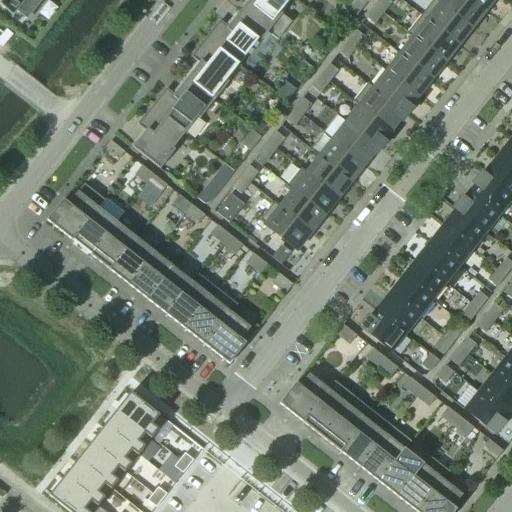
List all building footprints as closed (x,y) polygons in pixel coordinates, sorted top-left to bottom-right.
[(0,0),(0,6),(12,16),(16,10),(27,19),(41,0),(0,0)] [(280,15),(291,0),(250,0),(241,13),(268,34),(277,42),(292,24),(280,15)] [(357,17),(368,3),(364,0),(355,0),(348,10),(357,17)] [(383,15),(392,4),(387,0),(381,0),(375,8),(383,15)] [(472,29),(434,0),(433,0),(420,16),(458,46),(472,29)] [(485,12),(469,0),(444,0),(441,5),(435,0),(434,0),(472,29),(485,12)] [(494,0),(469,0),(485,12),(494,0)] [(375,25),(383,15),(375,8),(366,19),(375,25)] [(254,52),(268,34),(241,13),(228,29),(220,22),(205,40),(239,67),(252,51),(254,52)] [(458,46),(420,16),(407,33),(445,63),(458,46)] [(356,49),(365,38),(356,31),(348,42),(356,49)] [(431,80),(445,63),(407,33),(406,34),(413,40),(401,56),(431,80)] [(226,82),(239,67),(205,40),(191,58),(200,65),(187,81),(214,102),(228,84),(226,82)] [(356,49),(348,42),(339,53),(348,60),(356,49)] [(431,80),(401,56),(387,73),(418,97),(431,80)] [(330,83),(338,72),(330,65),(321,76),(330,83)] [(418,97),(387,73),(387,74),(380,69),(367,85),(407,117),(412,110),(409,108),(418,97)] [(321,94),(330,83),(321,76),(313,87),(321,94)] [(200,120),(214,102),(187,81),(175,96),(166,90),(152,108),(185,134),(198,118),(200,120)] [(407,117),(367,85),(374,90),(360,107),(391,131),(399,121),(402,123),(407,117)] [(303,117),(311,106),(303,99),(294,110),(303,117)] [(391,131),(360,107),(347,124),(381,151),(386,144),(383,142),(391,131)] [(172,150),(185,134),(152,108),(138,126),(146,133),(133,149),(160,171),(175,152),(172,150)] [(294,128),(303,117),(294,110),(286,121),(294,128)] [(381,151),(347,124),(334,141),(364,165),(372,155),(375,157),(381,151)] [(250,153),(261,139),(252,132),(241,146),(250,153)] [(276,151),(285,140),(276,133),(268,144),(276,151)] [(364,165),(334,141),(320,158),(351,182),(364,165)] [(124,153),(110,142),(103,151),(117,162),(124,153)] [(511,144),(509,143),(496,160),(511,172),(511,144)] [(268,161),(276,151),(268,144),(259,155),(268,161)] [(351,182),(320,158),(307,175),(338,199),(351,182)] [(511,199),(511,172),(496,160),(483,176),(481,175),(511,200),(511,199)] [(147,186),(154,177),(141,167),(134,176),(147,186)] [(249,184),(258,174),(249,167),(241,178),(249,184)] [(338,199),(307,175),(306,176),(299,171),(287,187),(324,216),(338,199)] [(511,200),(481,175),(473,185),(475,187),(469,194),(499,217),(511,200)] [(167,187),(154,177),(147,186),(160,196),(167,187)] [(241,195),(249,184),(241,178),(232,189),(241,195)] [(209,204),(221,189),(212,182),(198,201),(204,205),(209,204)] [(84,186),(69,206),(63,202),(47,223),(72,242),(98,209),(104,202),(84,186)] [(324,216),(287,187),(286,187),(293,193),(281,208),(274,203),(273,204),(311,233),(324,216)] [(499,217),(469,194),(464,201),(462,199),(454,209),(485,234),(499,217)] [(230,195),(216,213),(230,225),(244,206),(230,195)] [(192,207),(179,197),(172,206),(185,216),(192,207)] [(311,233),(273,204),(259,221),(297,251),(311,233)] [(197,226),(205,217),(192,207),(185,216),(197,226)] [(91,257),(117,224),(98,209),(72,242),(91,257)] [(485,234),(454,209),(453,210),(456,211),(443,228),(472,251),(485,234)] [(110,272),(136,239),(117,224),(91,257),(110,272)] [(223,246),(230,236),(217,226),(210,236),(223,246)] [(472,251),(443,228),(429,245),(458,268),(472,251)] [(242,246),(230,236),(223,246),(235,256),(242,246)] [(129,287),(154,254),(136,239),(110,272),(129,287)] [(458,268),(429,245),(416,262),(445,285),(458,268)] [(147,302),(173,269),(154,254),(129,287),(147,302)] [(260,275),(267,266),(253,255),(246,264),(260,275)] [(506,277),(511,268),(511,264),(506,259),(497,270),(506,277)] [(445,285),(416,262),(403,279),(432,302),(445,285)] [(166,317),(192,284),(173,269),(147,302),(166,317)] [(497,288),(506,277),(497,270),(488,281),(497,288)] [(285,295),(292,286),(278,275),(271,284),(285,295)] [(432,302),(403,279),(389,296),(418,319),(432,302)] [(511,300),(511,299),(511,282),(503,293),(511,300)] [(185,332),(217,291),(217,290),(210,298),(192,284),(166,317),(185,332)] [(204,346),(236,305),(217,291),(185,332),(204,346)] [(479,311),(487,300),(479,293),(470,304),(479,311)] [(418,319),(389,296),(376,312),(405,335),(418,319)] [(470,322),(479,311),(470,304),(461,316),(470,322)] [(240,341),(250,329),(230,314),(237,306),(236,305),(204,346),(229,366),(233,360),(245,345),(240,341)] [(494,323),(502,312),(494,305),(485,316),(494,323)] [(405,335),(376,312),(370,319),(368,318),(360,329),(391,353),(405,335)] [(485,334),(494,323),(485,316),(476,327),(485,334)] [(356,337),(343,326),(335,335),(349,346),(356,337)] [(452,345),(461,334),(452,327),(444,338),(452,345)] [(443,356),(452,345),(444,338),(435,349),(443,356)] [(467,356),(476,346),(467,339),(459,350),(467,356)] [(385,359),(372,349),(365,358),(378,368),(385,359)] [(458,368),(467,356),(459,350),(450,361),(458,368)] [(430,373),(438,362),(430,355),(421,367),(430,373)] [(398,369),(385,359),(378,368),(391,378),(398,369)] [(511,365),(505,360),(491,376),(511,392),(511,365)] [(445,385),(453,374),(445,367),(436,378),(445,385)] [(303,424),(335,384),(334,382),(327,390),(309,376),(300,388),(296,385),(280,406),(303,424)] [(511,411),(511,392),(491,376),(478,394),(508,417),(511,411)] [(423,389),(410,379),(403,388),(416,398),(423,389)] [(322,439),(354,398),(335,384),(303,424),(322,439)] [(435,399),(423,389),(416,398),(428,408),(435,399)] [(131,394),(117,411),(152,439),(166,421),(131,394)] [(508,417),(478,394),(465,411),(496,436),(504,425),(502,423),(508,417)] [(341,454),(373,413),(354,398),(322,439),(341,454)] [(453,428),(460,419),(448,409),(441,418),(453,428)] [(117,411),(103,428),(138,456),(152,439),(117,411)] [(360,469),(386,436),(392,428),(373,413),(341,454),(360,469)] [(466,438),(473,429),(460,419),(453,428),(466,438)] [(103,428),(90,445),(125,473),(138,456),(103,428)] [(405,451),(411,443),(392,428),(386,436),(360,469),(359,470),(359,471),(360,469),(377,483),(376,484),(378,485),(379,484),(405,451)] [(503,452),(489,441),(482,450),(496,461),(503,452)] [(90,445),(77,462),(112,490),(125,473),(90,445)] [(397,499),(430,458),(429,458),(423,465),(405,451),(379,484),(397,499)] [(184,454),(179,461),(188,468),(193,461),(184,454)] [(414,511),(417,511),(448,473),(430,458),(397,499),(414,511)] [(179,461),(174,468),(183,474),(188,468),(179,461)] [(77,462),(63,479),(98,507),(112,490),(77,462)] [(453,508),(462,496),(443,481),(449,473),(448,473),(417,511),(455,511),(456,511),(453,508)] [(63,479),(49,497),(67,511),(94,511),(98,507),(63,479)] [(158,488),(152,495),(161,502),(166,495),(158,488)] [(152,495),(147,502),(156,509),(161,502),(152,495)]
